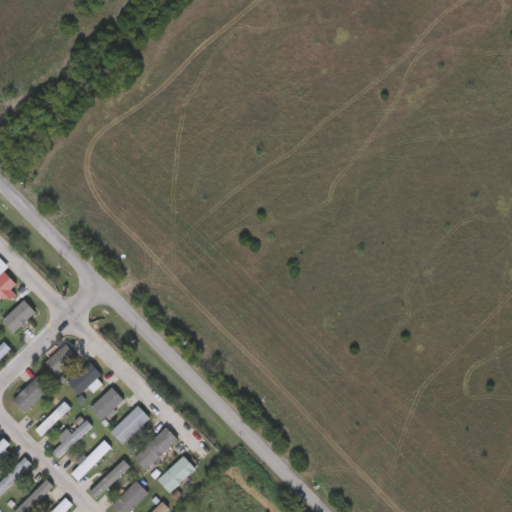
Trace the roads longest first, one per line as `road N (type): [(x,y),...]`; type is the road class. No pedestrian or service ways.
road 1 (tertiary): [(0,183),(319,511)]
road 2 (residential): [(0,233),(197,431)]
road 3 (residential): [(100,284),(0,385)]
road 4 (residential): [(0,406),(94,498)]
